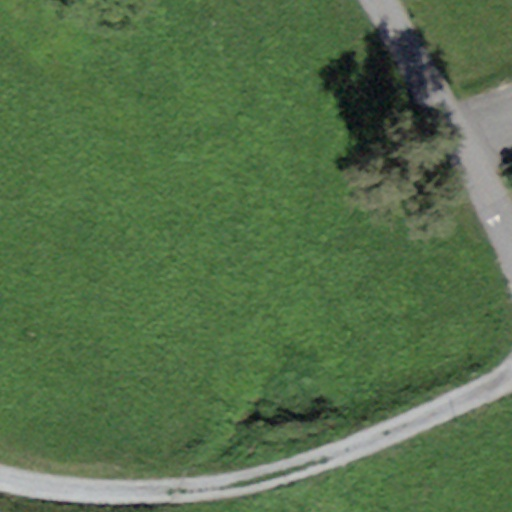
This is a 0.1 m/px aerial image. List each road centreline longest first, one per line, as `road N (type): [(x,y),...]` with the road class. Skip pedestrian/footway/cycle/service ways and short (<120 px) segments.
road 1 (track): [(0,473),(102,489),(252,475),(511,371)]
road 2 (unclassified): [(511,227),(380,0)]
